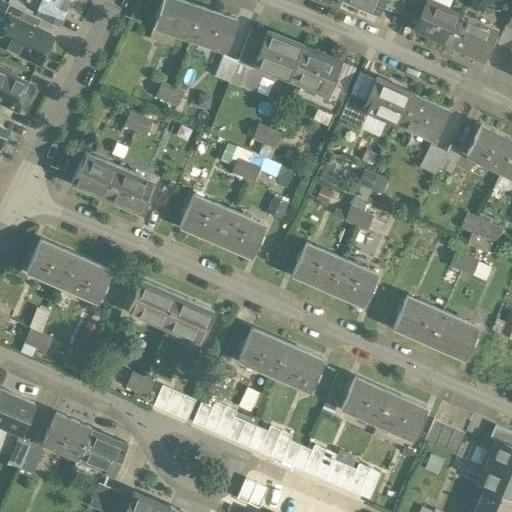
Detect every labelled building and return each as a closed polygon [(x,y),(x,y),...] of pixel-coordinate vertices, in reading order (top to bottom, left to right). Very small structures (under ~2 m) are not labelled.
[(28,0),(33,6),(38,4),(38,5),(62,16),(69,0),(28,0)] [(201,8),(177,0),(162,0),(153,27),(189,39),(201,8)] [(382,0),(350,0),(378,11),(382,0)] [(403,0),(400,9),(412,14),(418,0),(403,0)] [(461,12),(432,0),(424,0),(413,28),(447,43),(461,12)] [(33,16),(8,4),(2,16),(9,19),(9,18),(35,30),(40,19),(33,16)] [(62,16),(38,5),(33,16),(40,19),(57,27),(62,16)] [(236,19),(201,8),(189,39),(225,51),(236,19)] [(496,29),(461,12),(447,43),(483,59),(496,29)] [(35,30),(9,18),(9,19),(0,36),(0,44),(39,63),(51,38),(35,30)] [(302,47),(266,32),(254,63),(290,78),(302,47)] [(337,61),(302,47),(290,78),(325,92),(337,61)] [(28,84),(0,70),(0,101),(0,102),(16,109),(28,84)] [(411,93),(377,78),(364,108),(397,124),(411,93)] [(160,83),(154,97),(165,102),(172,87),(160,83)] [(182,93),(172,87),(165,102),(176,106),(182,93)] [(447,109),(411,93),(397,124),(433,140),(447,109)] [(140,117),(129,112),(123,126),(134,131),(140,117)] [(151,122),(140,117),(134,131),(145,136),(151,122)] [(269,129),(259,124),(252,139),(263,143),(269,129)] [(511,141),(480,125),(465,155),(499,172),(511,145),(511,141)] [(280,134),(269,129),(263,143),(274,148),(280,134)] [(445,173),(454,150),(426,139),(417,162),(445,173)] [(262,182),(271,157),(224,140),(219,155),(230,159),(226,169),(262,182)] [(511,145),(499,172),(511,178),(511,145)] [(119,168),(83,152),(70,183),(105,199),(119,168)] [(155,183),(119,168),(105,199),(141,214),(155,183)] [(376,175),(365,170),(359,184),(369,189),(376,175)] [(386,180),(376,175),(369,189),(381,193),(386,180)] [(263,226),(192,196),(179,226),(250,257),(263,226)] [(341,217),(362,225),(369,208),(348,199),(341,217)] [(476,218),(466,213),(459,227),(470,232),(476,218)] [(488,223),(476,218),(470,232),(481,237),(488,223)] [(39,240),(26,271),(61,286),(74,256),(39,240)] [(375,274),(305,244),(291,275),(362,304),(375,274)] [(452,247),(446,262),(482,278),(489,263),(452,247)] [(110,271),(74,256),(61,286),(97,302),(110,271)] [(210,313),(140,283),(127,312),(197,342),(210,313)] [(405,297),(392,327),(462,358),(475,328),(405,297)] [(47,315),(37,310),(29,329),(40,334),(47,315)] [(40,334),(29,329),(23,343),(34,348),(40,334)] [(250,330),(237,359),(306,389),(318,360),(250,330)] [(40,334),(34,348),(45,353),(51,339),(40,334)] [(131,374),(125,388),(147,397),(153,383),(131,374)] [(422,408),(352,378),(339,407),(409,437),(422,408)] [(194,400),(162,385),(154,405),(186,419),(194,400)] [(0,390),(0,426),(19,435),(32,404),(0,390)] [(368,498),(379,473),(358,464),(355,469),(333,460),(336,454),(313,445),(311,450),(289,441),(291,435),(269,426),(267,431),(234,417),(236,411),(214,401),(211,406),(201,402),(192,421),(368,498)] [(90,428),(55,413),(42,443),(77,459),(90,428)] [(433,420),(424,440),(434,444),(443,424),(433,420)] [(454,429),(443,424),(434,444),(445,449),(454,429)] [(125,444),(90,428),(77,459),(113,475),(125,444)] [(454,429),(445,449),(455,453),(464,433),(454,429)] [(17,439),(7,463),(18,468),(29,443),(17,439)] [(511,447),(496,440),(477,484),(511,499),(511,447)] [(43,449),(29,443),(18,468),(32,474),(43,449)] [(453,462),(439,455),(429,478),(443,484),(453,462)] [(109,511),(118,492),(97,483),(87,505),(104,511),(109,511)] [(508,511),(511,505),(511,499),(483,487),(472,511),(508,511)] [(134,492),(124,511),(166,511),(169,507),(134,492)] [(447,511),(420,502),(416,511),(447,511)]
